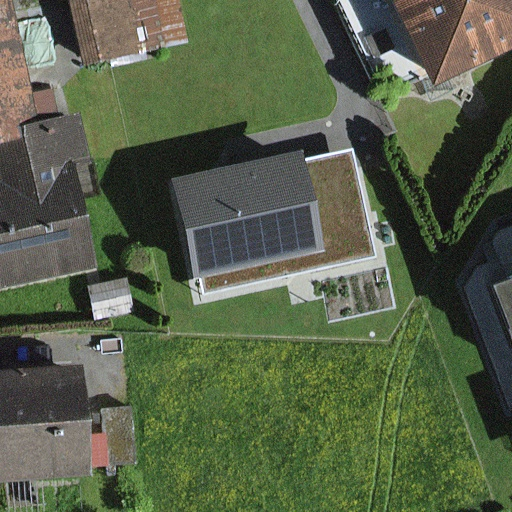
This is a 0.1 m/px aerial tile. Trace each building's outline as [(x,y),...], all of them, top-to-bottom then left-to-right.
[(33,93),(12,0),(0,0),(0,288),(98,267),(75,164),(91,161),(80,113),(60,117),(53,89),(33,93)] [(69,0),(84,66),(189,43),(179,0),(69,0)] [(511,49),(511,0),(394,0),(435,86),(511,49)] [(302,153),(171,182),(193,280),(199,279),(203,296),(375,258),(352,152),(304,162),(302,153)] [(135,313),(128,278),(88,286),(95,322),(135,313)] [(0,481),(92,475),(84,366),(0,372),(0,481)] [(132,408),(101,410),(105,465),(137,463),(132,408)]
